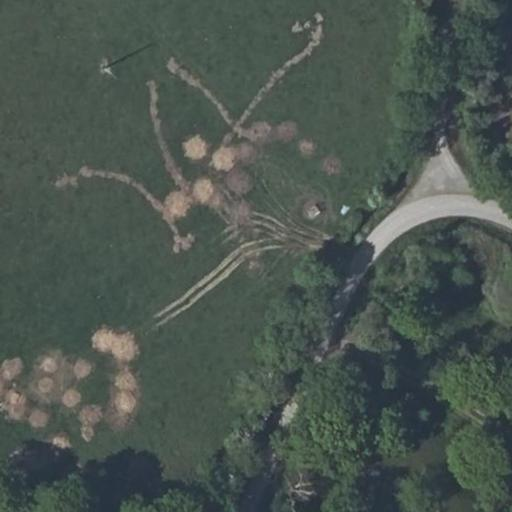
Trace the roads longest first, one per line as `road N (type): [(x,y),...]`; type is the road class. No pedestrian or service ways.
road 1 (unclassified): [(243,511),(351,275),(402,216),(440,202)]
road 2 (track): [(323,336),(428,386),(511,446)]
road 3 (unclassified): [(442,36),(440,202)]
